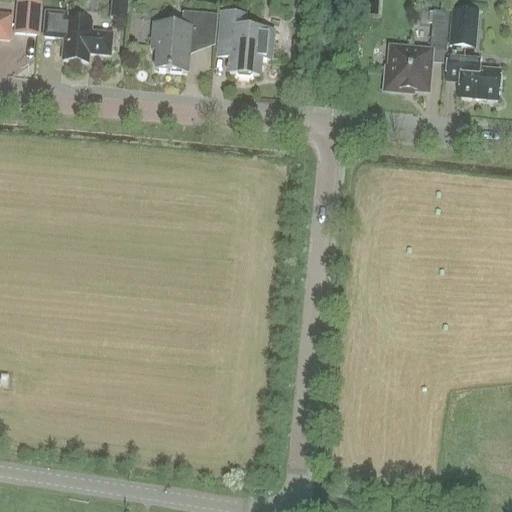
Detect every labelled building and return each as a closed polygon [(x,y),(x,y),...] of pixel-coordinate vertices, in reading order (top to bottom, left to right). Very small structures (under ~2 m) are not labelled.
[(126,21),(128,3),(112,1),(110,19),(126,21)] [(39,38),(42,5),(17,3),(14,36),(39,38)] [(476,51),(479,14),(452,11),(448,48),(476,51)] [(433,13),(430,49),(447,50),(450,15),(433,13)] [(66,17),(45,15),(43,40),(64,42),(62,64),(88,66),(89,57),(110,59),(112,37),(91,35),(92,26),(66,24),(66,17)] [(151,53),(157,53),(155,72),(187,75),(190,46),(203,48),(206,18),(183,15),(181,29),(153,27),(151,53)] [(219,43),(217,61),(230,62),(229,77),(259,80),(260,62),(270,63),(273,35),(243,32),(244,19),(221,17),(219,43)] [(0,42),(8,43),(10,19),(0,18),(0,42)] [(427,95),(431,55),(391,51),(389,73),(387,73),(385,93),(403,95),(403,93),(427,95)] [(448,57),(445,85),(459,87),(458,100),(498,104),(500,74),(479,73),(480,58),(462,56),(462,59),(448,57)]
